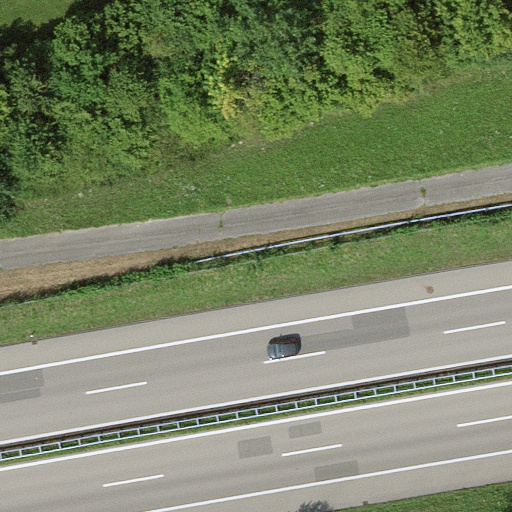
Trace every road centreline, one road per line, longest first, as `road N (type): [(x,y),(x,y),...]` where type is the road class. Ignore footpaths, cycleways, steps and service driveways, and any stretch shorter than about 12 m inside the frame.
road 1 (motorway): [(0,505),(511,418)]
road 2 (motorway): [(511,323),(0,409)]
road 3 (track): [(0,241),(511,168)]
